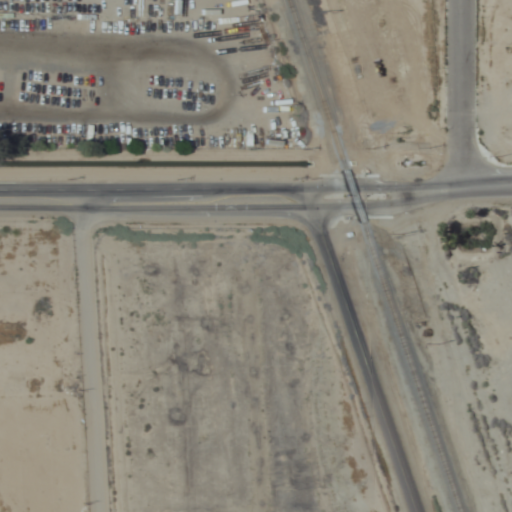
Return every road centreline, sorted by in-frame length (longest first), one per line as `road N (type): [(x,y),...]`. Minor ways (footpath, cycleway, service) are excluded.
road 1 (tertiary): [(0,190),(511,191)]
road 2 (residential): [(416,511),(307,191)]
road 3 (residential): [(98,511),(79,191)]
road 4 (residential): [(462,191),(460,0)]
